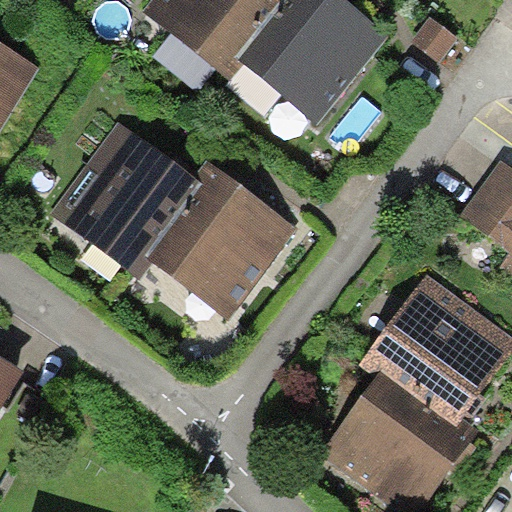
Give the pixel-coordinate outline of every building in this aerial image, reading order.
[(149,0),(141,11),(232,85),(246,69),(236,61),(286,0),(149,0)] [(342,0),(286,0),(236,61),(246,69),(317,126),(388,37),(342,0)] [(458,39),(429,19),(412,43),(440,64),(458,39)] [(0,131),(39,69),(0,45),(0,131)] [(176,166),(119,122),(49,212),(143,284),(156,267),(146,259),(203,187),(194,180),(176,166)] [(511,170),(500,162),(460,216),(511,254),(500,268),(511,276),(511,170)] [(236,184),(207,163),(194,180),(203,187),(146,259),(156,267),(229,321),(298,230),(236,184)] [(459,428),(463,423),(473,410),(511,358),(511,340),(427,277),(359,368),(376,381),(384,372),(459,428)] [(0,359),(0,412),(24,375),(0,359)] [(483,438),(463,423),(459,428),(384,372),(376,381),(321,455),(398,511),(423,511),(454,471),(457,472),(466,461),(483,438)]
